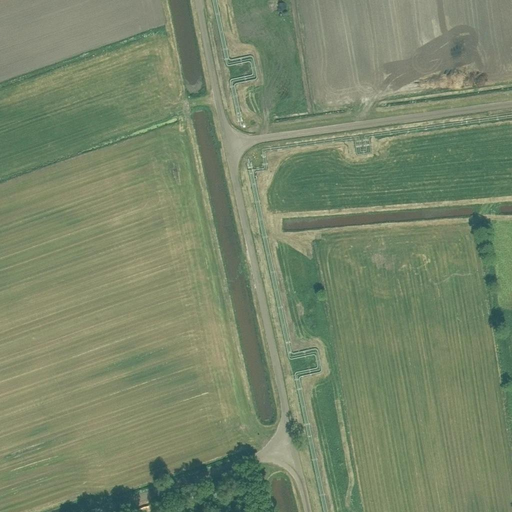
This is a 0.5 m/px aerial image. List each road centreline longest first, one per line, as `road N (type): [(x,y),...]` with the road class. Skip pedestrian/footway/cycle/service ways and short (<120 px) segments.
road 1 (unclassified): [(292,443),(198,0)]
road 2 (unclassified): [(100,511),(292,443)]
